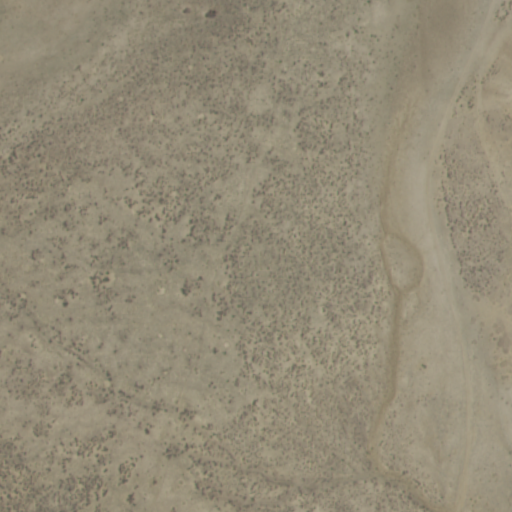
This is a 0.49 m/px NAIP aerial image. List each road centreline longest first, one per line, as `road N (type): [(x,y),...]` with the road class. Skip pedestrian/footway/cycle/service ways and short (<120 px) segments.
road 1 (residential): [(488,511),(502,400),(492,232)]
road 2 (residential): [(430,0),(471,216),(492,232),(511,220)]
